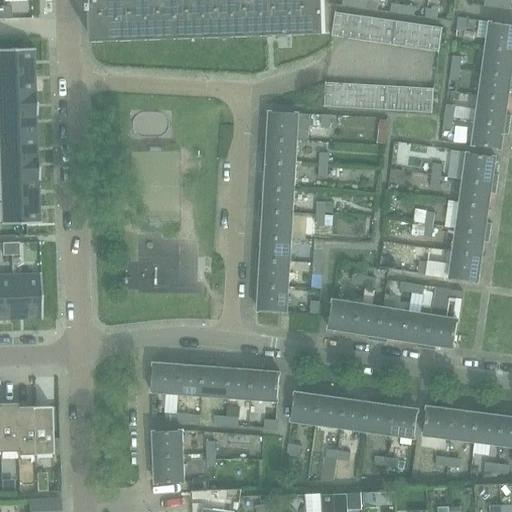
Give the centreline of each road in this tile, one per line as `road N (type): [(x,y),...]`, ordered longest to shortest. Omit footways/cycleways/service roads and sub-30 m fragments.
road 1 (residential): [(223,341),(235,101),(223,92),(68,84)]
road 2 (residential): [(223,341),(511,381)]
road 3 (residential): [(77,355),(68,84)]
road 4 (residential): [(84,511),(77,355)]
road 5 (residential): [(77,355),(138,341),(223,341)]
